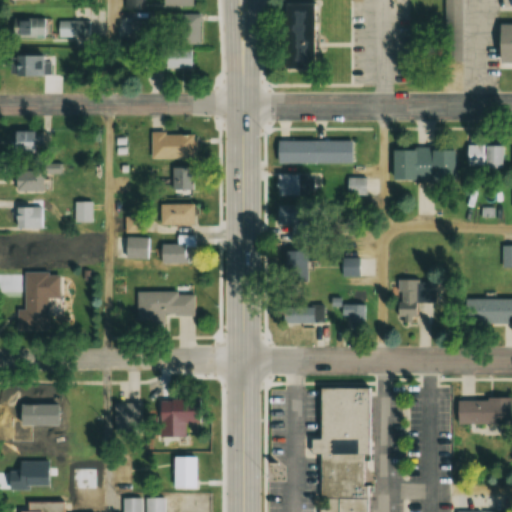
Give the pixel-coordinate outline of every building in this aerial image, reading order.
[(143,8),(143,0),(123,0),(123,8),(143,8)] [(463,0),(444,0),(444,60),(463,61),(463,0)] [(315,2),(287,3),(288,67),(315,67),(315,2)] [(12,37),(49,37),(49,17),(12,17),(12,37)] [(143,40),(146,22),(129,19),(127,37),(143,40)] [(90,20),(57,20),(57,36),(90,36),(90,20)] [(199,43),(199,23),(167,24),(168,43),(199,43)] [(496,62),(511,62),(511,23),(496,23),(496,62)] [(191,67),(191,49),(161,49),(161,67),(191,67)] [(51,55),(7,55),(7,75),(51,75),(51,55)] [(150,133),(150,159),(194,158),(194,133),(150,133)] [(351,141),(276,141),(276,164),(351,164),(351,141)] [(499,145),(466,145),(466,167),(499,167),(499,145)] [(390,181),(453,181),(453,148),(390,148),(390,181)] [(192,167),(171,167),(171,190),(192,190),(192,167)] [(41,191),(41,170),(13,170),(13,191),(41,191)] [(275,174),(275,196),(307,196),(307,174),(275,174)] [(365,193),(365,186),(356,186),(356,178),(347,179),(348,195),(365,193)] [(74,201),(74,221),(93,221),(93,201),(74,201)] [(159,204),(159,225),(194,225),(194,204),(159,204)] [(43,206),(18,206),(18,227),(43,227),(43,206)] [(126,231),(145,231),(145,220),(126,220),(126,231)] [(46,264),(45,234),(10,235),(10,264),(46,264)] [(189,251),(195,251),(195,234),(177,234),(177,244),(159,244),(159,263),(189,263),(189,251)] [(149,259),(149,236),(120,236),(120,259),(149,259)] [(511,266),(511,245),(502,246),(502,266),(511,266)] [(361,257),(340,257),(340,275),(361,275),(361,257)] [(24,330),(47,330),(48,297),(59,297),(59,272),(24,272),(24,330)] [(434,280),(397,279),(396,320),(417,320),(417,303),(434,303),(434,280)] [(137,292),(137,316),(194,316),(194,292),(137,292)] [(511,297),(465,299),(465,324),(511,323),(511,297)] [(340,324),(364,324),(364,304),(340,304),(340,324)] [(286,324),(313,324),(313,306),(286,306),(286,324)] [(368,390),(322,390),(322,440),(313,440),(313,455),(322,455),(322,511),(366,511),(366,486),(362,486),(362,454),(368,454),(368,390)] [(455,398),(455,424),(509,424),(509,398),(455,398)] [(189,436),(189,401),(158,401),(158,436),(189,436)] [(194,456),(172,456),(172,488),(194,488),(194,456)] [(141,511),(142,498),(123,498),(122,511),(141,511)] [(165,511),(165,498),(145,498),(145,511),(165,511)]
